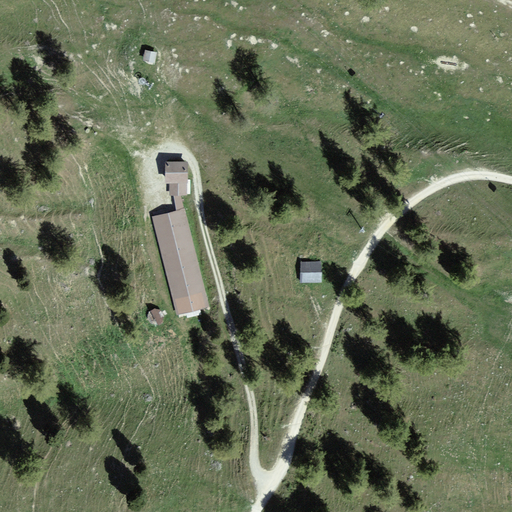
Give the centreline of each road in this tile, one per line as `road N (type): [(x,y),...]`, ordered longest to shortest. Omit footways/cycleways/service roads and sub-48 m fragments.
road 1 (track): [(259,511),(378,233),(456,179),(511,182)]
road 2 (track): [(274,485),(257,473),(251,396),(192,157),(169,145)]
